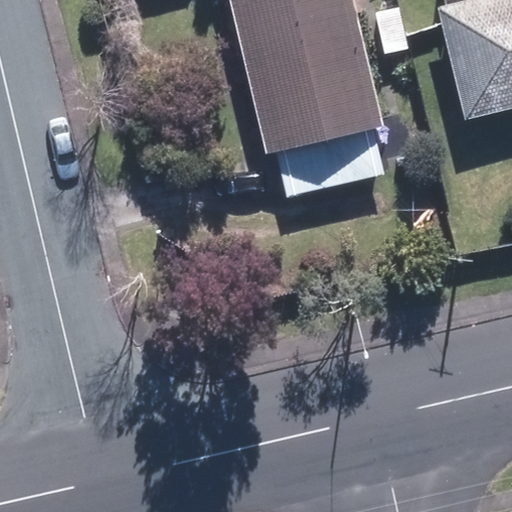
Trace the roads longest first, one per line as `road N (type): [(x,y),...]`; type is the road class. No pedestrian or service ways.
road 1 (residential): [(0,74),(98,481)]
road 2 (tertiary): [(98,481),(376,417)]
road 3 (tertiary): [(376,417),(511,385)]
